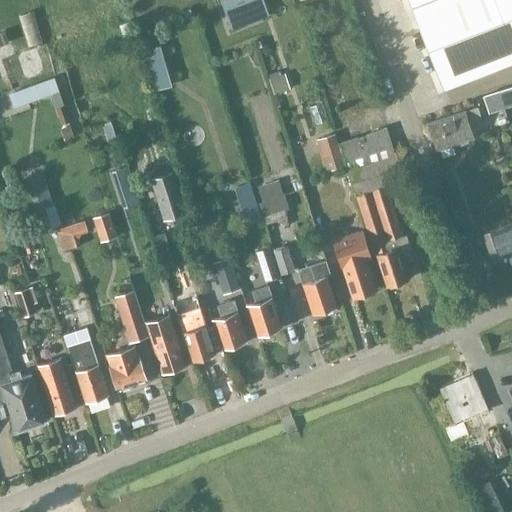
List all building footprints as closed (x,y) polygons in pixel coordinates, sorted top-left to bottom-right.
[(268,12),(263,0),(243,0),(222,8),(229,27),(268,12)] [(511,0),(409,0),(443,87),(511,60),(511,0)] [(128,21),(118,24),(124,42),(134,39),(128,21)] [(159,45),(142,50),(154,90),(171,85),(159,45)] [(284,74),(269,79),(274,93),(289,88),(284,74)] [(511,85),(499,90),(504,104),(511,100),(511,85)] [(59,91),(52,94),(56,107),(64,105),(59,91)] [(498,91),(483,96),(488,112),(503,107),(498,91)] [(436,148),(471,136),(466,120),(479,116),(476,106),(427,121),(436,148)] [(110,123),(103,126),(109,141),(116,138),(110,123)] [(70,126),(63,129),(66,139),(74,136),(70,126)] [(333,134),(317,139),(326,170),(343,165),(333,134)] [(395,153),(346,169),(354,195),(356,194),(386,289),(410,282),(404,262),(414,259),(406,234),(402,235),(386,185),(403,179),(395,153)] [(163,219),(184,213),(172,173),(151,180),(163,219)] [(130,176),(114,181),(122,207),(138,202),(130,176)] [(45,181),(34,184),(41,208),(52,204),(45,181)] [(265,223),(287,216),(283,205),(285,204),(283,201),(285,201),(277,182),(254,189),(265,223)] [(511,185),(505,189),(511,203),(511,202),(511,219),(488,229),(488,231),(480,234),(492,263),(504,258),(503,255),(511,251),(511,185)] [(54,205),(46,208),(52,227),(61,224),(54,205)] [(216,216),(205,220),(208,229),(219,226),(216,216)] [(83,221),(56,230),(62,249),(79,244),(77,239),(79,234),(86,232),(83,221)] [(366,259),(370,258),(362,231),(333,240),(351,297),(376,289),(366,259)] [(281,275),(294,271),(293,267),(287,246),(274,250),(281,275)] [(269,247),(256,251),(265,280),(278,276),(269,247)] [(169,248),(158,251),(163,270),(175,267),(169,248)] [(229,257),(213,262),(223,293),(239,288),(229,257)] [(312,313),(322,310),(328,307),(336,305),(327,275),(330,274),(325,260),(297,269),(312,313)] [(256,302),(246,305),(255,334),(261,334),(267,332),(269,329),(280,326),(267,286),(252,291),(256,302)] [(27,288),(14,292),(22,316),(35,312),(27,288)] [(129,341),(148,335),(133,289),(113,295),(114,297),(129,341)] [(222,315),(212,319),(221,347),(225,346),(228,348),(234,345),(236,342),(245,339),(232,300),(219,305),(222,315)] [(144,322),(148,335),(160,373),(186,365),(170,313),(144,322)] [(178,321),(182,333),(192,359),(194,359),(198,360),(204,358),(205,355),(214,352),(201,313),(178,321)] [(98,395),(108,392),(85,327),(62,336),(84,400),(94,398),(98,395)] [(10,378),(8,371),(11,369),(0,336),(0,402),(1,402),(4,413),(8,412),(14,430),(46,420),(30,371),(10,378)] [(116,388),(146,378),(134,343),(104,353),(116,388)] [(52,414),(76,407),(70,387),(74,386),(64,355),(36,364),(52,414)] [(451,442),(461,437),(460,435),(468,432),(463,421),(488,410),(472,374),(439,388),(455,424),(445,428),(451,442)] [(500,436),(490,439),(498,458),(507,454),(500,436)]
